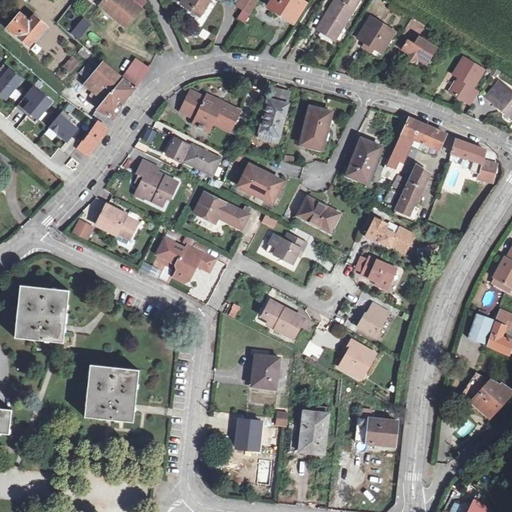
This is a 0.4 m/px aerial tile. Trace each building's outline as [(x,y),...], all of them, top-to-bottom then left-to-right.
[(105,0),(100,6),(124,27),(132,18),(139,10),(127,0),(105,0)] [(144,2),(141,0),(127,0),(139,10),(144,2)] [(256,1),(254,0),(237,0),(234,6),(248,14),(256,1)] [(273,8),(277,11),(279,8),(294,18),(305,2),(301,0),(272,0),(269,6),(273,8)] [(325,33),(335,39),(360,0),(359,0),(341,0),(341,1),(338,0),(336,0),(318,29),(325,33)] [(196,4),(194,6),(193,8),(202,14),(205,10),(203,8),(196,4)] [(279,8),(277,11),(292,21),(294,18),(279,8)] [(89,24),(78,14),(76,17),(77,18),(73,23),(77,27),(73,32),(79,37),(89,24)] [(26,41),(30,45),(47,25),(35,15),(24,28),(21,24),(15,32),(26,41)] [(358,38),(366,43),(373,48),(381,53),(394,32),(371,18),(358,38)] [(97,44),(102,39),(92,31),(87,36),(97,44)] [(406,39),(400,49),(407,53),(408,58),(409,62),(416,60),(425,65),(436,49),(417,37),(413,43),(406,39)] [(373,48),(366,43),(362,48),(365,50),(370,52),(373,48)] [(73,56),(61,67),(68,74),(80,63),(73,56)] [(136,58),(121,75),(136,88),(149,70),(136,58)] [(469,105),(477,93),(471,89),(483,71),(463,58),(453,73),(458,77),(448,91),(452,94),(469,105)] [(95,64),(100,68),(104,63),(99,59),(95,64)] [(100,86),(113,70),(104,63),(100,68),(86,85),(105,100),(110,94),(100,86)] [(3,64),(0,68),(0,94),(6,99),(22,79),(3,64)] [(110,94),(123,78),(113,70),(100,86),(110,94)] [(135,89),(123,78),(110,94),(123,103),(130,95),(135,89)] [(511,93),(500,83),(488,98),(494,103),(511,119),(511,117),(511,93)] [(17,106),(35,121),(52,101),(33,86),(17,106)] [(274,90),(271,101),(286,105),(289,95),(281,92),(274,90)] [(214,122),(231,130),(241,111),(208,95),(206,97),(199,94),(191,91),(181,110),(196,118),(194,124),(209,131),(214,122)] [(118,109),(123,103),(110,94),(105,100),(98,109),(113,117),(118,109)] [(258,133),(276,138),(278,130),(280,130),(287,105),(286,105),(271,101),(270,100),(267,114),(264,113),(258,133)] [(299,146),(320,152),(325,135),(331,113),(310,107),(299,146)] [(67,141),(68,141),(72,136),(78,129),(69,122),(73,117),(63,110),(50,127),(67,141)] [(412,139),(419,142),(419,141),(426,125),(413,120),(404,116),(397,132),(401,134),(412,139)] [(107,127),(97,120),(81,143),(77,147),(88,155),(107,127)] [(438,150),(439,149),(445,133),(440,131),(427,126),(426,125),(419,141),(419,142),(438,150)] [(274,144),(276,138),(258,133),(257,139),(274,144)] [(402,162),(412,139),(401,134),(391,157),(402,162)] [(61,149),(64,151),(74,138),(72,136),(68,141),(67,141),(61,149)] [(176,158),(184,141),(176,137),(172,144),(167,154),(176,158)] [(74,138),(64,151),(70,156),(77,147),(81,143),(74,138)] [(478,174),(479,174),(482,161),(483,157),(486,150),(471,145),(455,139),(452,150),(450,156),(457,159),(458,155),(473,161),(470,171),(478,174)] [(347,175),(367,182),(380,146),(362,140),(357,153),(355,152),(354,156),(347,175)] [(184,141),(176,158),(183,162),(185,160),(214,173),(221,157),(208,151),(193,144),(193,146),(184,141)] [(396,173),(402,162),(391,157),(386,169),(396,173)] [(140,185),(138,190),(146,194),(144,199),(162,208),(166,199),(170,191),(173,192),(178,182),(156,172),(158,168),(143,161),(139,169),(137,174),(139,175),(144,177),(142,180),(138,179),(136,183),(140,185)] [(479,174),(492,178),(497,165),(482,161),(479,174)] [(240,186),(271,202),(281,182),(276,180),(250,166),(240,186)] [(415,167),(409,181),(408,185),(406,189),(404,193),(402,192),(401,194),(403,196),(403,197),(416,202),(428,174),(415,167)] [(389,183),(385,180),(381,189),(385,191),(389,183)] [(401,187),(406,189),(408,185),(409,181),(404,180),(401,187)] [(391,188),(385,198),(392,203),(398,192),(391,188)] [(146,194),(138,190),(136,195),(144,199),(146,194)] [(247,214),(243,212),(204,193),(194,213),(214,223),(217,217),(236,226),(242,229),(248,215),(247,214)] [(308,198),(300,215),(327,229),(332,220),(336,222),(341,214),(317,202),(308,198)] [(103,215),(98,225),(118,235),(119,232),(132,238),(139,223),(126,217),(128,214),(107,204),(103,215)] [(264,214),(261,224),(274,228),(277,218),(264,214)] [(379,241),(390,247),(393,243),(405,249),(412,234),(398,227),(395,234),(385,229),(387,225),(374,218),(366,236),(371,239),(378,243),(379,241)] [(81,221),(74,233),(87,240),(94,227),(81,221)] [(292,264),(296,256),(299,249),(302,250),(305,243),(287,234),(284,240),(273,236),(265,252),(275,256),(275,255),(280,258),(292,264)] [(176,265),(177,271),(182,273),(180,276),(186,279),(189,281),(197,266),(209,272),(213,264),(215,261),(189,247),(188,250),(165,239),(157,255),(176,265)] [(403,253),(405,249),(393,243),(390,247),(403,253)] [(511,246),(504,261),(502,260),(494,276),(495,276),(511,285),(511,246)] [(367,277),(375,281),(388,287),(396,269),(369,257),(361,274),(367,277)] [(142,263),(139,270),(149,273),(151,266),(142,263)] [(184,283),(186,279),(180,276),(182,273),(177,271),(174,277),(184,283)] [(510,291),(511,287),(511,285),(495,276),(492,282),(510,291)] [(387,290),(388,287),(375,281),(374,284),(387,290)] [(39,338),(64,341),(69,289),(19,284),(14,336),(39,338)] [(277,324),(275,328),(294,338),(303,319),(299,317),(270,301),(263,317),(269,320),(277,324)] [(232,304),(228,316),(236,319),(241,307),(232,304)] [(358,326),(375,336),(388,313),(373,304),(364,319),(362,318),(360,322),(358,326)] [(499,310),(488,346),(508,356),(511,345),(511,341),(501,337),(504,327),(507,328),(511,314),(499,310)] [(474,322),(489,329),(493,320),(487,317),(479,314),(477,313),(474,322)] [(489,329),(474,322),(467,337),(482,343),(489,329)] [(340,366),(357,376),(361,369),(366,371),(376,353),(351,339),(350,342),(347,347),(349,348),(340,366)] [(249,384),(271,386),(275,356),(248,354),(247,359),(247,365),(251,366),(249,384)] [(108,418),(132,421),(138,369),(89,364),(83,416),(108,418)] [(361,369),(357,376),(362,378),(366,371),(361,369)] [(489,417),(511,393),(500,386),(498,389),(476,376),(465,388),(461,392),(489,417)] [(0,432),(9,434),(11,409),(0,407),(0,432)] [(358,409),(358,417),(369,418),(369,409),(358,409)] [(304,450),(308,450),(309,447),(318,447),(322,413),(299,410),(294,449),(304,450)] [(277,411),(274,425),(285,428),(288,413),(277,411)] [(365,442),(389,444),(392,422),(353,417),(350,440),(365,442)] [(257,421),(240,418),(239,426),(234,426),(232,446),(242,447),(254,449),(257,421)] [(511,479),(511,478),(511,470),(504,468),(502,475),(511,479)] [(472,511),(479,500),(474,498),(466,511),(472,511)] [(493,511),(496,508),(479,500),(472,511),(493,511)]
